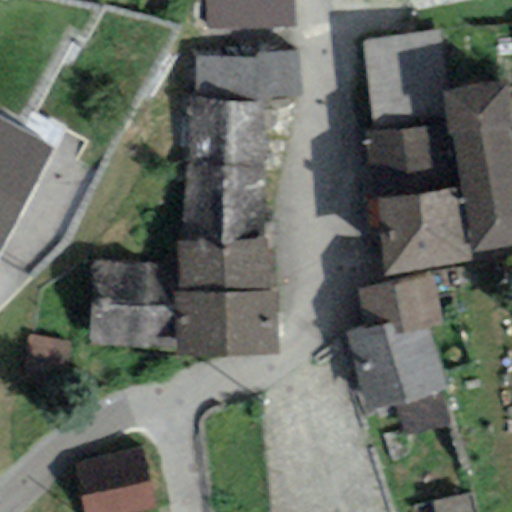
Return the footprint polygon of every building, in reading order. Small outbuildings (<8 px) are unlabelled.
[(296,0),(204,0),(205,28),(298,24),(296,0)] [(370,127),(385,260),(471,248),(469,240),(511,232),(511,21),(472,27),(480,74),(447,78),(442,25),(363,36),(370,127)] [(257,55),(193,55),(186,235),(261,229),(262,96),(302,96),(302,46),(257,47),(257,55)] [(55,133),(0,106),(0,243),(1,243),(55,133)] [(186,235),(176,236),(177,261),(91,262),(89,342),(177,347),(277,347),(277,285),(270,282),(268,229),(261,229),(186,235)] [(367,323),(344,330),(361,408),(391,399),(403,433),(454,421),(443,386),(449,385),(431,321),(442,319),(433,271),(358,285),(367,323)] [(145,447),(77,460),(86,511),(129,511),(157,507),(145,447)]
